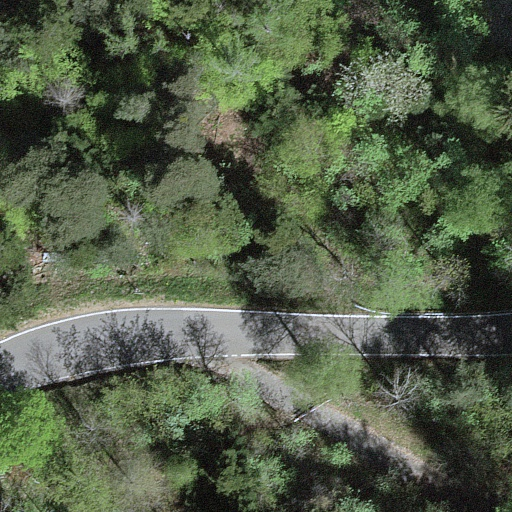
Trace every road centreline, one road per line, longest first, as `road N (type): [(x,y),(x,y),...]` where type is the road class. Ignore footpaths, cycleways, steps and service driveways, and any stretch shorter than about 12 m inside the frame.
road 1 (tertiary): [(511,330),(140,327),(80,335),(0,361)]
road 2 (track): [(234,326),(250,373),(434,481),(511,510)]
